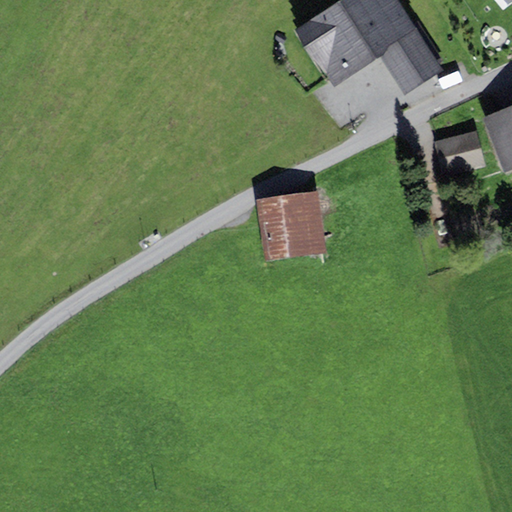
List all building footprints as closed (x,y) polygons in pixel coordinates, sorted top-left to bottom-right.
[(338,0),(295,29),(334,87),(377,58),(381,56),(415,30),(397,0),(338,0)] [(443,72),(415,30),(381,56),(406,95),(443,72)] [(511,106),(483,118),(505,173),(511,169),(511,106)] [(443,178),(485,166),(475,130),(433,142),(443,178)] [(327,254),(319,192),(257,201),(266,262),(327,254)]
